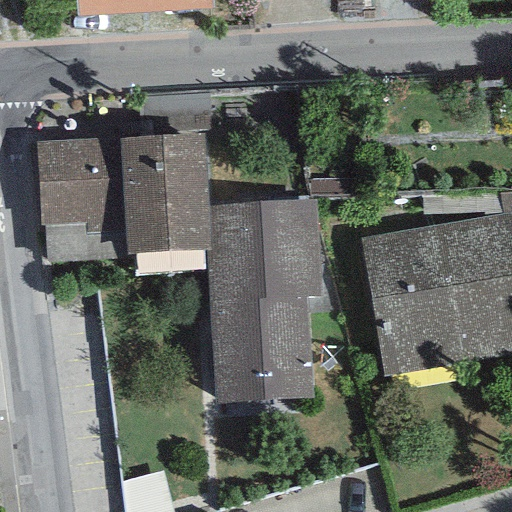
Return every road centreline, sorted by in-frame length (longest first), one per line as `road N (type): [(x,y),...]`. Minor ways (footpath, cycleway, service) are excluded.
road 1 (secondary): [(0,66),(511,48)]
road 2 (residential): [(47,511),(0,113)]
